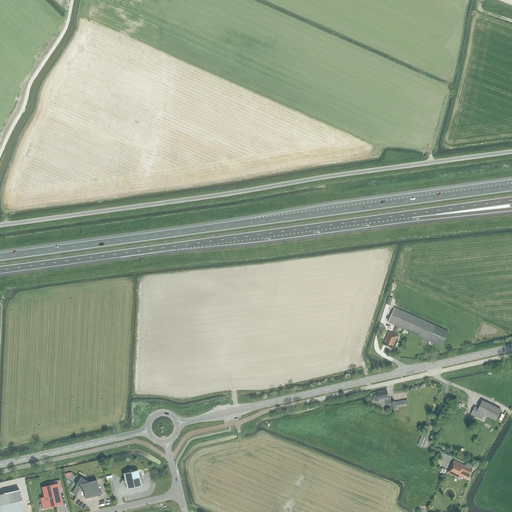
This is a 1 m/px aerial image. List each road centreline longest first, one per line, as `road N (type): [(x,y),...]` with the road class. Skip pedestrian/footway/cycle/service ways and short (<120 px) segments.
road 1 (tertiary): [(0,225),(511,151)]
road 2 (motorway): [(511,187),(0,256)]
road 3 (motorway): [(0,270),(383,218)]
road 4 (secondary): [(177,423),(511,347)]
road 5 (track): [(0,154),(72,0)]
road 6 (secondary): [(0,464),(148,430)]
road 7 (motorway): [(383,218),(511,200)]
road 8 (motorway): [(383,218),(511,209)]
